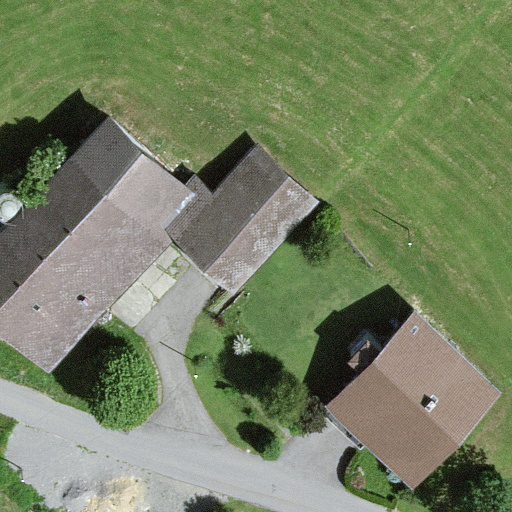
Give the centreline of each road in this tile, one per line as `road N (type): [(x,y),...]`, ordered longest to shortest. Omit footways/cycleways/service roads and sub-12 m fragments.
road 1 (unclassified): [(0,391),(188,466),(340,511)]
road 2 (track): [(169,345),(188,466)]
